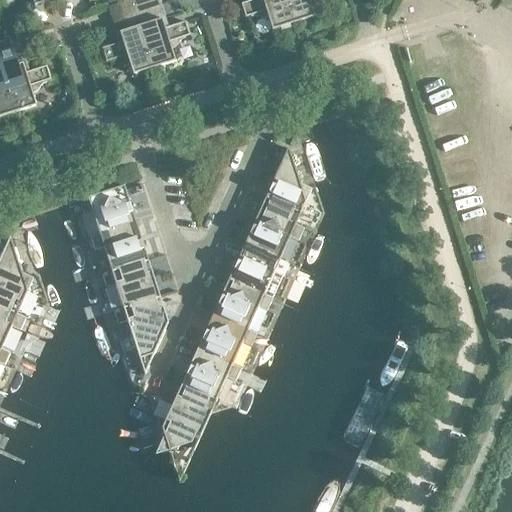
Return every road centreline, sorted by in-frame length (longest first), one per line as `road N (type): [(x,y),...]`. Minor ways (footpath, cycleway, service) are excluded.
road 1 (unclassified): [(408,511),(472,361),(382,46)]
road 2 (residential): [(286,77),(188,295)]
road 3 (residential): [(188,295),(136,124)]
road 4 (unclassified): [(511,30),(464,22),(382,46)]
